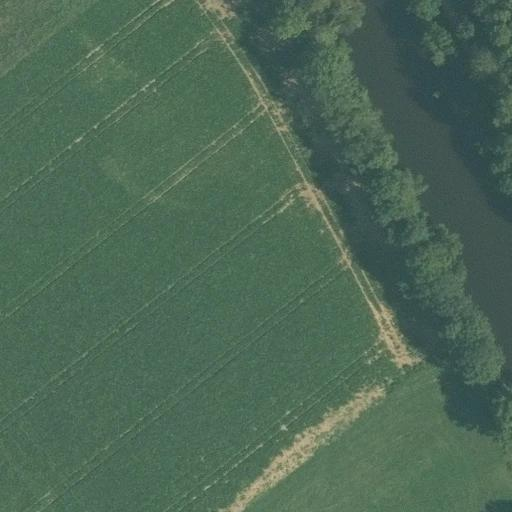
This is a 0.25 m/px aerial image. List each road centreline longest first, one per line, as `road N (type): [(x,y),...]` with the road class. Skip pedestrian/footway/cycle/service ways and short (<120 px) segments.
road 1 (track): [(253,0),(511,458)]
road 2 (track): [(448,0),(511,109)]
